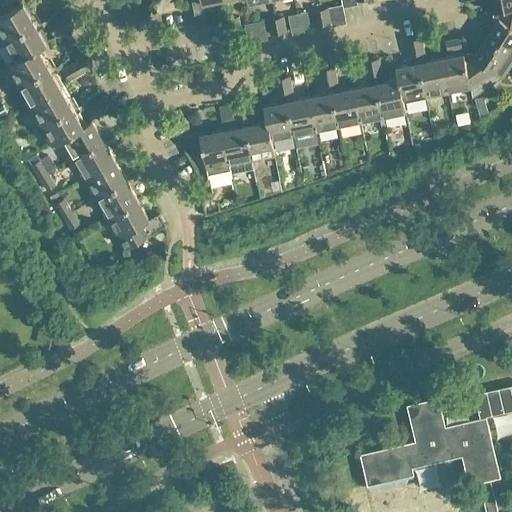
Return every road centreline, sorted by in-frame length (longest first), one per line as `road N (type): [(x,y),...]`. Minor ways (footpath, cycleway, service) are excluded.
road 1 (primary): [(511,206),(248,318),(0,440)]
road 2 (primary): [(3,511),(279,380)]
road 3 (primary): [(279,380),(511,280)]
road 4 (residential): [(241,59),(365,32),(382,17),(454,7),(453,0)]
road 5 (residential): [(186,272),(188,221),(133,130),(157,117)]
road 6 (unclassified): [(295,511),(277,440),(279,380)]
road 7 (residential): [(241,59),(210,35),(121,53)]
road 8 (residential): [(157,117),(247,90),(241,59)]
